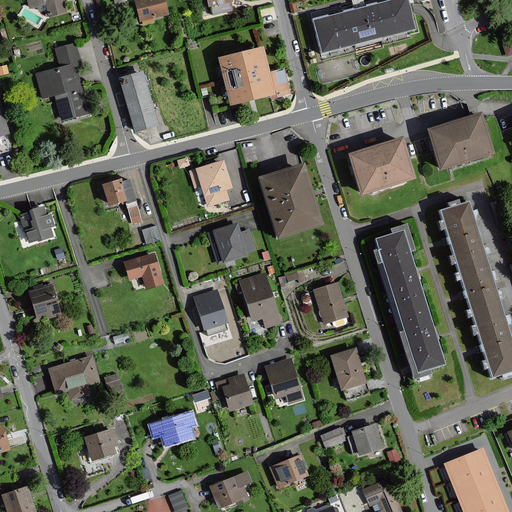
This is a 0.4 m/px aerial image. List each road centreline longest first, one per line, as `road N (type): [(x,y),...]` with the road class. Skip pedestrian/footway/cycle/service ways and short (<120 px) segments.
road 1 (residential): [(433,511),(309,114)]
road 2 (residential): [(65,511),(0,299)]
road 3 (residential): [(309,114),(131,159)]
road 4 (residential): [(477,84),(433,83),(309,114)]
road 5 (residential): [(87,0),(131,159)]
road 6 (residential): [(131,159),(0,193)]
